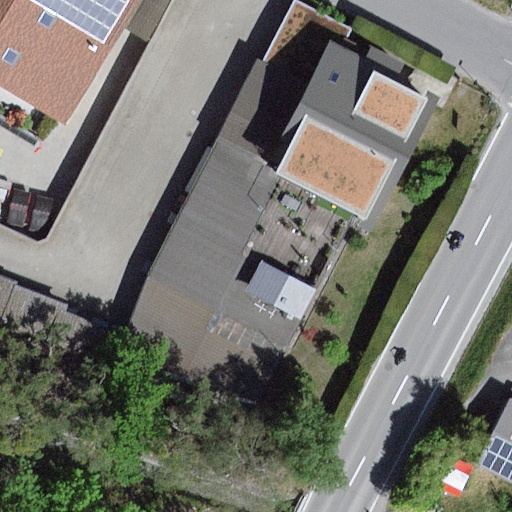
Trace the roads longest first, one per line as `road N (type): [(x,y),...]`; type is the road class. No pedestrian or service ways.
road 1 (primary): [(337,511),(511,177)]
road 2 (residential): [(391,0),(511,68)]
